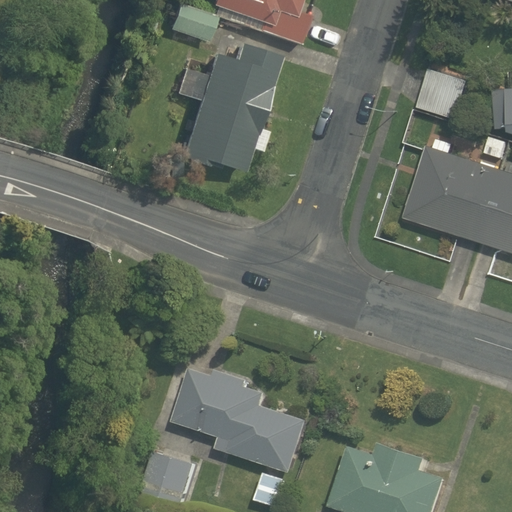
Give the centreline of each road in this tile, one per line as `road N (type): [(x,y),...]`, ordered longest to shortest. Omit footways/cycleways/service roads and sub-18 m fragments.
road 1 (tertiary): [(0,178),(297,279)]
road 2 (residential): [(386,0),(297,279)]
road 3 (tertiary): [(297,279),(511,352)]
